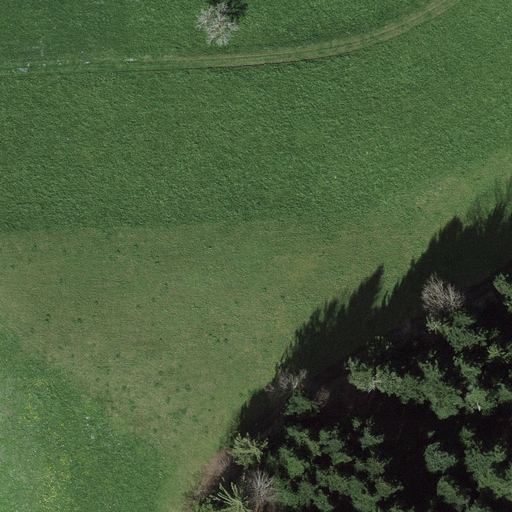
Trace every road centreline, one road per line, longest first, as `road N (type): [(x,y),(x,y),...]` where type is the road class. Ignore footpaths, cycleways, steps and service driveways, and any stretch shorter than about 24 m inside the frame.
road 1 (track): [(0,67),(338,46),(404,26),(449,0)]
road 2 (track): [(200,511),(215,480),(264,424),(326,377),(511,268)]
